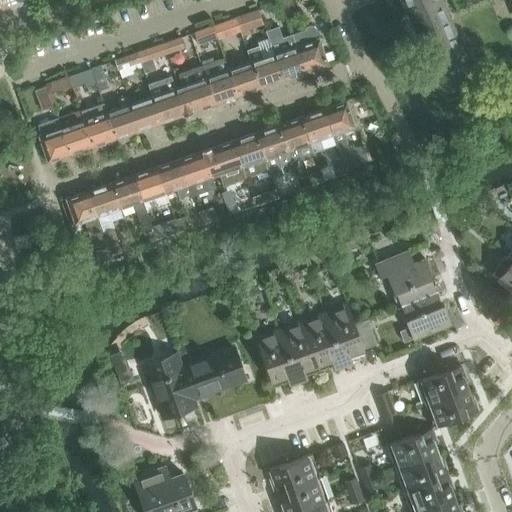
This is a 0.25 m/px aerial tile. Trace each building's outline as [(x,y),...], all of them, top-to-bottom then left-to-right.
[(280,15),(295,10),(290,0),(284,0),(276,3),(280,15)] [(401,0),(407,13),(403,14),(400,22),(403,29),(411,32),(414,31),(440,92),(475,77),(442,0),(401,0)] [(241,31),(263,23),(258,9),(236,17),(241,31)] [(241,31),(236,17),(213,25),(216,34),(218,39),(241,31)] [(213,25),(199,30),(202,39),(216,34),(213,25)] [(265,31),(268,38),(267,38),(283,81),(306,73),(292,34),(282,37),(279,26),(265,31)] [(324,51),(321,43),(318,44),(315,36),(316,34),(316,32),(316,29),(314,27),(312,26),(309,26),(306,27),(305,28),(304,30),(292,34),(306,73),(329,65),(327,58),(330,57),(328,50),(324,51)] [(167,52),(184,46),(181,37),(164,43),(167,52)] [(259,46),(247,50),(261,89),(283,81),(267,38),(258,41),(259,46)] [(164,43),(137,52),(142,66),(141,62),(167,52),(164,43)] [(247,50),(251,61),(228,69),(237,97),(261,89),(247,50)] [(137,52),(115,60),(118,70),(130,65),(132,70),(142,66),(137,52)] [(228,69),(224,57),(201,65),(215,105),(237,97),(228,69)] [(104,64),(91,68),(99,91),(112,87),(104,64)] [(179,86),(188,114),(215,105),(201,65),(178,74),(182,84),(179,86)] [(85,70),(92,93),(99,91),(91,68),(85,70)] [(171,76),(148,84),(152,96),(161,123),(188,114),(179,86),(175,87),(171,76)] [(49,85),(47,86),(50,94),(72,86),(69,77),(49,84),(49,85)] [(38,89),(35,90),(42,110),(54,106),(50,94),(47,86),(38,89)] [(152,96),(129,104),(139,131),(161,123),(152,96)] [(120,107),(106,112),(116,139),(139,131),(129,104),(127,97),(118,100),(120,107)] [(347,100),(325,108),(335,135),(342,157),(346,168),(367,160),(362,146),(348,150),(342,133),(356,128),(347,100)] [(106,112),(103,103),(81,111),(84,120),(93,146),(116,139),(106,112)] [(311,143),(314,152),(323,149),(320,140),(334,135),(335,135),(325,108),(301,116),(311,143)] [(83,120),(80,112),(58,119),(71,154),(93,146),(84,120),(83,120)] [(315,156),(314,152),(311,143),(301,116),(279,124),(292,162),(303,159),(303,160),(315,156)] [(41,134),(38,135),(47,162),(71,154),(58,119),(38,126),(41,134)] [(281,166),(292,162),(279,124),(256,132),(265,159),(269,171),(269,170),(272,178),(284,174),(281,166)] [(269,171),(265,159),(256,132),(234,140),(242,167),(246,178),(269,171)] [(223,187),(234,183),(230,171),(242,167),(234,140),(206,149),(215,177),(219,175),(223,187)] [(215,177),(206,149),(179,158),(191,193),(192,196),(215,188),(212,178),(215,177)] [(346,168),(342,157),(334,160),(338,170),(346,168)] [(191,193),(179,158),(157,166),(166,194),(177,190),(179,197),(191,193)] [(157,166),(134,174),(143,202),(166,194),(157,166)] [(312,186),(324,182),(321,173),(310,177),(312,185),(312,186)] [(111,182),(120,210),(134,205),(145,237),(147,242),(156,239),(154,234),(151,224),(143,202),(134,174),(111,182)] [(89,190),(98,217),(120,210),(111,182),(89,190)] [(253,197),(256,205),(278,198),(275,189),(253,197)] [(106,239),(103,232),(98,217),(89,190),(65,198),(75,225),(86,222),(88,229),(96,254),(98,259),(111,255),(111,253),(109,250),(106,239)] [(233,200),(226,202),(230,215),(237,213),(233,200)] [(185,217),(175,220),(179,231),(188,228),(185,217)] [(175,219),(167,222),(171,234),(179,231),(175,220),(175,219)] [(151,224),(154,234),(160,232),(157,222),(151,224)] [(114,228),(103,232),(106,239),(109,250),(111,253),(121,250),(114,228)] [(29,234),(14,237),(16,249),(31,246),(29,234)] [(379,279),(387,276),(399,305),(438,290),(425,258),(413,262),(409,251),(373,266),(379,279)] [(511,258),(508,255),(492,273),(511,289),(504,299),(511,305),(511,258)] [(405,341),(451,322),(438,290),(399,305),(408,327),(400,331),(405,341)] [(355,322),(347,302),(324,311),(343,365),(352,362),(350,356),(365,351),(363,343),(376,339),(368,317),(355,322)] [(335,368),(343,365),(324,311),(301,319),(319,368),(333,363),(335,368)] [(305,373),(319,368),(301,319),(279,328),(298,382),(307,378),(305,373)] [(287,379),(290,385),(298,382),(279,328),(255,336),(273,385),(287,379)] [(175,349),(176,353),(180,362),(188,359),(183,346),(175,349)] [(245,379),(234,347),(181,366),(193,398),(245,379)] [(144,364),(163,417),(196,406),(181,366),(180,362),(176,353),(144,364)] [(459,366),(417,381),(425,403),(469,387),(464,374),(462,375),(459,366)] [(129,369),(117,373),(121,385),(133,380),(129,369)] [(475,412),(472,402),(474,401),(469,387),(425,403),(433,427),(475,412)] [(387,391),(376,395),(384,418),(396,414),(387,391)] [(384,418),(389,430),(400,426),(396,414),(384,418)] [(429,429),(391,443),(389,443),(398,467),(439,452),(434,437),(432,438),(429,429)] [(342,442),(331,446),(335,457),(346,453),(342,442)] [(443,463),(439,452),(398,467),(405,489),(445,475),(441,464),(443,463)] [(273,477),(270,478),(275,493),(320,477),(312,454),(270,469),(273,477)] [(374,476),(370,463),(358,468),(363,480),(374,476)] [(190,511),(190,509),(195,507),(183,473),(169,478),(164,467),(133,478),(140,498),(146,496),(152,511),(190,511)] [(411,511),(414,511),(456,497),(451,482),(448,483),(445,475),(405,489),(403,490),(411,511)] [(366,491),(378,486),(374,476),(363,480),(366,491)] [(320,477),(275,493),(281,508),(283,507),(285,511),(292,511),(328,499),(320,477)] [(360,487),(357,477),(344,481),(348,492),(360,487)] [(352,504),(364,500),(360,487),(348,492),(352,504)] [(414,511),(461,511),(456,497),(414,511)] [(332,511),(328,499),(292,511),(332,511)]
